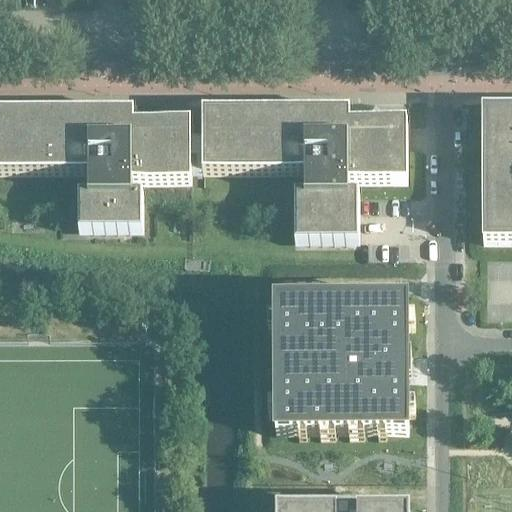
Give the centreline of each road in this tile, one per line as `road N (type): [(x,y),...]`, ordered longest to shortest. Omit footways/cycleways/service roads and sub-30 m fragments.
road 1 (tertiary): [(0,52),(445,51)]
road 2 (unclassified): [(443,344),(445,51)]
road 3 (unclassified): [(443,344),(442,511)]
